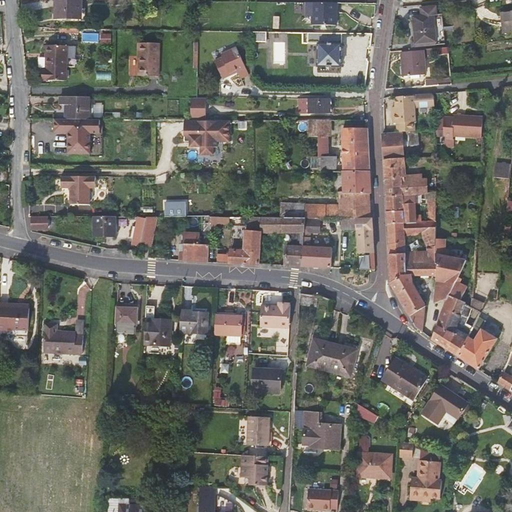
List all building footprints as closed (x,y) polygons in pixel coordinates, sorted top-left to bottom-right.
[(81,18),(81,0),(55,0),(55,18),(81,18)] [(337,25),(338,3),(312,3),(306,2),(306,16),(313,16),(313,25),(337,25)] [(420,16),(412,16),(415,44),(436,42),(434,14),(435,14),(434,6),(419,7),(420,16)] [(505,25),(502,25),(503,33),(511,32),(511,11),(504,13),(505,25)] [(340,33),(320,32),(320,65),(339,65),(340,33)] [(110,34),(102,34),(101,44),(110,44),(110,34)] [(156,75),(157,42),(136,42),(136,54),(137,55),(137,74),(156,75)] [(68,67),(68,46),(47,46),(47,70),(42,70),(42,80),(66,80),(66,67),(68,67)] [(76,46),(68,46),(68,67),(76,67),(76,46)] [(236,47),(221,54),(222,57),(215,60),(223,79),(238,72),(240,79),(249,75),(236,47)] [(424,56),(424,52),(424,50),(402,52),(403,77),(426,75),(424,56)] [(363,77),(363,70),(351,69),(351,77),(352,84),(361,84),(361,77),(363,77)] [(431,93),(395,96),(396,107),(396,113),(393,113),(393,123),(397,123),(397,132),(406,131),(406,132),(415,131),(414,122),(416,122),(415,106),(434,105),(434,96),(431,93)] [(66,105),(66,119),(90,119),(90,97),(60,97),(61,104),(66,105)] [(207,98),(191,97),(191,119),(206,120),(207,98)] [(331,113),(330,98),(298,98),(298,114),(331,113)] [(496,99),(486,99),(485,112),(494,113),(496,99)] [(453,136),(455,136),(483,138),(485,118),(455,116),(455,119),(444,118),(444,121),(445,138),(453,138),(453,136)] [(444,117),(435,117),(435,137),(445,138),(444,121),(444,118),(444,117)] [(100,133),(100,119),(90,119),(66,119),(55,119),(55,133),(69,133),(68,153),(90,153),(90,133),(100,133)] [(206,120),(191,119),(186,119),(186,140),(192,140),(192,146),(202,146),(202,153),(215,153),(215,146),(219,146),(219,140),(231,140),(231,120),(206,120)] [(322,149),(322,157),(328,157),(328,120),(311,120),(311,136),(319,136),(320,149),(322,149)] [(343,128),(344,172),(371,173),(369,128),(343,128)] [(404,146),(420,144),(418,131),(415,131),(406,132),(406,131),(397,132),(384,132),(385,158),(385,169),(406,169),(406,165),(404,146)] [(454,148),(455,136),(453,136),(453,138),(445,138),(445,147),(454,148)] [(328,157),(322,157),(323,169),(334,169),(336,169),(336,157),(328,157)] [(510,178),(511,163),(498,162),(496,177),(510,178)] [(411,194),(411,177),(406,177),(406,169),(385,169),(385,181),(386,198),(403,197),(415,197),(415,194),(411,194)] [(344,172),(344,200),(368,200),(368,193),(370,193),(372,193),(371,173),(344,172)] [(426,176),(411,177),(411,194),(415,194),(427,193),(426,176)] [(96,177),(62,177),(62,189),(71,189),(71,206),(91,206),(91,189),(96,189),(96,177)] [(371,219),(370,193),(368,193),(368,200),(344,200),(345,206),(285,206),(285,218),(306,218),(342,219),(356,219),(371,219)] [(427,202),(436,202),(436,198),(436,193),(427,193),(427,202)] [(415,197),(403,197),(386,198),(386,206),(387,213),(404,213),(416,212),(416,209),(416,202),(415,197)] [(165,216),(187,216),(187,200),(165,200),(165,216)] [(428,223),(436,223),(436,219),(436,202),(427,202),(416,202),(416,209),(427,209),(428,223)] [(417,216),(416,212),(404,213),(387,213),(388,242),(388,247),(406,246),(405,240),(405,228),(411,224),(422,223),(422,216),(417,216)] [(31,216),(31,228),(48,229),(48,216),(35,216),(31,216)] [(116,236),(117,217),(94,216),(94,236),(116,236)] [(148,217),(138,217),(136,246),(146,246),(148,217)] [(155,217),(148,217),(146,246),(156,247),(158,217),(155,217)] [(261,218),(260,231),(262,231),(262,234),(292,234),(292,233),(305,232),(306,220),(306,218),(285,218),(261,218)] [(342,229),(357,229),(356,219),(342,219),(342,229)] [(373,219),(371,219),(356,219),(357,229),(359,268),(359,270),(375,270),(373,219)] [(305,232),(305,237),(307,237),(308,232),(320,233),(321,220),(306,220),(305,232)] [(409,236),(421,236),(436,235),(436,223),(428,223),(422,223),(411,224),(405,228),(405,240),(409,239),(409,236)] [(261,250),(262,234),(262,231),(260,231),(245,230),(245,250),(261,250)] [(292,233),(292,234),(291,246),(304,246),(305,237),(305,232),(292,233)] [(211,245),(204,245),(198,245),(199,234),(184,233),(184,244),(180,244),(180,255),(183,255),(183,261),(209,262),(210,262),(211,245)] [(436,235),(421,236),(430,254),(436,254),(436,243),(436,239),(436,235)] [(436,254),(446,255),(446,250),(445,238),(436,239),(436,243),(436,254)] [(304,246),(291,246),(287,246),(286,265),(301,266),(303,266),(304,247),(304,246)] [(406,254),(406,246),(388,247),(390,282),(402,282),(401,266),(437,266),(436,254),(430,254),(406,254)] [(333,249),(304,247),(303,266),(304,266),(332,267),(333,249)] [(260,264),(261,250),(245,250),(231,250),(230,263),(260,264)] [(456,258),(446,255),(436,254),(437,266),(437,276),(437,280),(455,283),(456,280),(466,260),(456,258)] [(412,315),(426,306),(427,305),(414,283),(413,276),(437,276),(437,266),(401,266),(402,282),(390,282),(409,316),(412,315)] [(455,283),(437,280),(436,291),(434,303),(445,300),(447,300),(450,293),(455,283)] [(466,304),(466,303),(466,302),(462,300),(468,285),(456,280),(455,283),(450,293),(447,300),(445,300),(443,306),(460,315),(466,304)] [(300,293),(300,304),(317,306),(318,296),(300,293)] [(472,303),(483,309),(486,303),(472,295),(472,300),(472,303)] [(122,303),(122,308),(137,309),(136,321),(139,321),(140,304),(122,303)] [(8,305),(0,304),(0,331),(12,333),(12,329),(28,330),(29,309),(8,308),(8,305)] [(277,308),(261,307),(261,327),(270,327),(289,328),(290,305),(277,304),(277,308)] [(466,304),(460,315),(469,319),(473,308),(466,304)] [(155,306),(146,306),(145,327),(144,344),(150,345),(169,346),(170,321),(155,320),(155,306)] [(424,328),(426,306),(412,315),(416,325),(421,330),(422,330),(424,328)] [(459,357),(475,325),(476,323),(469,319),(460,315),(443,306),(437,324),(438,325),(432,339),(450,351),(459,357)] [(122,308),(117,308),(116,332),(135,333),(136,321),(137,309),(122,308)] [(181,310),(180,333),(206,334),(207,313),(191,312),(191,311),(181,310)] [(216,312),(214,334),(229,335),(229,343),(241,343),(243,317),(234,317),(234,314),(216,312)] [(475,325),(481,329),(486,321),(479,317),(476,323),(475,325)] [(76,320),(75,333),(76,333),(76,336),(83,336),(84,321),(76,320)] [(51,348),(51,353),(82,354),(83,336),(76,336),(76,333),(75,333),(60,332),(59,333),(56,333),(56,325),(45,325),(43,348),(51,348)] [(481,329),(475,325),(459,357),(479,370),(498,340),(495,338),(495,335),(488,331),(485,331),(481,329)] [(500,344),(511,351),(511,328),(510,328),(500,344)] [(328,337),(312,333),(305,359),(309,360),(307,365),(351,376),(352,371),(356,372),(363,346),(345,341),(343,346),(327,342),(328,337)] [(428,377),(395,357),(382,379),(415,399),(428,377)] [(281,371),(254,369),(253,390),(279,392),(281,371)] [(511,385),(511,374),(505,370),(498,382),(510,390),(511,385)] [(84,380),(76,379),(74,397),(85,397),(86,386),(83,386),(84,380)] [(469,403),(442,385),(423,413),(439,424),(447,411),(459,419),(469,403)] [(141,397),(141,396),(127,395),(127,404),(141,405),(141,397)] [(141,405),(156,405),(157,398),(141,397),(141,405)] [(230,401),(215,399),(214,406),(229,407),(230,401)] [(378,415),(356,402),(355,413),(375,422),(378,415)] [(294,429),(304,429),(305,412),(294,411),(294,420),(294,429)] [(319,413),(305,412),(304,429),(304,444),(312,444),(312,446),(339,448),(341,426),(318,424),(319,413)] [(270,418),(249,416),(247,445),(268,446),(270,418)] [(183,424),(172,424),(172,426),(173,442),(173,448),(183,449),(183,424)] [(172,426),(159,427),(160,443),(173,442),(172,426)] [(360,436),(360,446),(359,476),(372,476),(372,474),(393,475),(393,456),(369,454),(369,446),(369,440),(365,436),(360,436)] [(400,441),(399,456),(412,457),(412,446),(413,442),(400,441)] [(269,457),(242,455),(241,477),(250,478),(249,485),(268,486),(269,457)] [(412,477),(410,495),(421,495),(422,493),(430,493),(429,496),(440,497),(441,479),(438,479),(439,460),(419,458),(418,477),(412,477)] [(329,510),(338,510),(338,492),(308,491),(307,511),(329,511),(329,510)] [(216,511),(217,496),(199,496),(198,511),(216,511)] [(148,511),(148,506),(129,505),(129,500),(110,499),(110,511),(148,511)]
